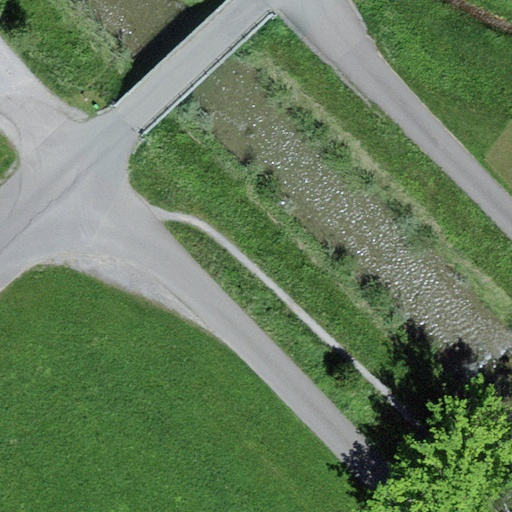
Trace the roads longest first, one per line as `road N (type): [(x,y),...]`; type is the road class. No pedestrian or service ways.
road 1 (unclassified): [(257,0),(0,241)]
road 2 (track): [(297,0),(511,219)]
